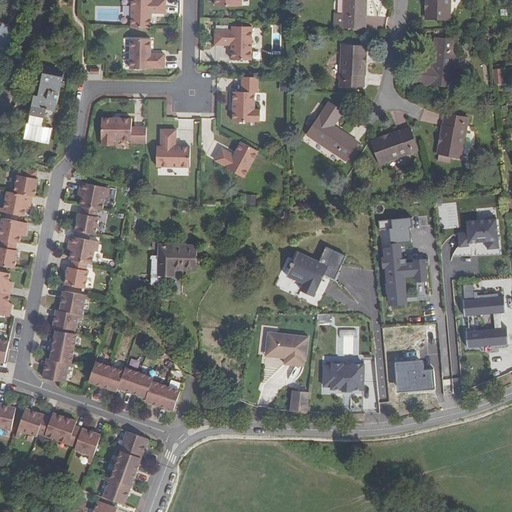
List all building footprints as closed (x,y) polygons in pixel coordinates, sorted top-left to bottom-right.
[(131,0),(131,28),(151,28),(151,16),(149,16),(149,13),(151,13),(165,13),(165,0),(131,0)] [(343,0),(343,27),(365,28),(365,0),(343,0)] [(449,0),(425,0),(426,19),(450,20),(449,0)] [(3,23),(0,28),(0,36),(6,39),(11,28),(3,23)] [(232,30),(215,30),(214,45),(231,45),(233,45),(233,48),(231,49),(231,60),(251,60),(252,27),(232,26),(232,30)] [(0,36),(0,52),(5,55),(11,42),(6,39),(0,36)] [(151,50),(150,50),(150,48),(151,47),(151,36),(131,36),(130,69),(151,69),(151,65),(168,66),(168,51),(151,50)] [(426,73),(426,67),(416,66),(414,83),(452,86),(456,41),(435,39),(432,68),(431,73),(426,73)] [(341,46),(340,86),(364,87),(366,47),(341,46)] [(45,109),(55,110),(62,74),(43,70),(38,97),(34,97),(30,115),(43,117),(45,109)] [(502,70),(494,70),(496,85),(503,84),(502,70)] [(234,109),(233,110),(233,122),(254,122),(254,121),(260,121),(261,110),(254,110),(254,93),(257,93),(258,77),(242,77),(242,92),(233,92),(233,103),(234,105),(234,109)] [(354,147),(357,143),(333,127),(342,112),(328,103),(306,135),(345,161),(346,161),(350,163),(358,150),(354,147)] [(449,156),(460,158),(467,119),(444,114),(437,153),(438,153),(437,160),(448,162),(449,156)] [(43,117),(30,115),(29,119),(27,119),(23,138),(48,143),(51,128),(42,125),(43,117)] [(131,143),(146,144),(147,128),(132,127),(132,119),(120,119),(119,120),(114,120),(113,119),(102,119),(101,141),(102,141),(102,147),(114,147),(114,140),(131,140),(131,143)] [(409,128),(371,141),(379,164),(417,150),(409,128)] [(176,130),(161,130),(161,147),(157,147),(157,167),(190,167),(190,147),(180,147),(178,149),(176,149),(176,147),(176,130)] [(258,151),(243,143),(238,153),(239,154),(238,157),(236,156),(224,150),(217,162),(227,167),(226,168),(243,177),(258,151)] [(37,171),(23,168),(21,175),(18,175),(15,193),(33,196),(35,197),(38,179),(36,178),(37,171)] [(107,188),(82,183),(80,190),(83,191),(82,197),(80,206),(83,206),(96,209),(100,210),(103,197),(106,197),(107,188)] [(31,204),(33,196),(15,193),(8,191),(4,208),(0,208),(0,211),(25,216),(27,208),(28,203),(31,204)] [(98,217),(94,216),(96,209),(83,206),(82,214),(78,213),(75,231),(95,234),(98,217)] [(412,227),(411,217),(407,218),(399,219),(378,221),(379,230),(389,229),(391,248),(384,248),(385,258),(382,258),(384,267),(386,283),(384,283),(386,294),(387,293),(388,305),(403,303),(402,298),(427,296),(424,261),(427,261),(427,254),(413,255),(413,257),(405,258),(405,253),(400,253),(400,251),(397,251),(397,243),(411,242),(410,227),(412,227)] [(27,223),(0,218),(0,220),(0,239),(17,243),(20,243),(21,235),(22,230),(26,231),(27,223)] [(457,233),(458,247),(468,246),(468,243),(486,242),(486,250),(498,249),(496,219),(467,221),(467,232),(457,233)] [(96,251),(98,242),(71,237),(69,244),(73,245),(72,250),(70,260),(73,260),(86,263),(91,264),(93,251),(96,251)] [(17,243),(0,239),(0,242),(0,265),(15,268),(18,250),(15,250),(17,243)] [(159,246),(158,257),(158,275),(166,275),(172,246),(159,246)] [(174,269),(180,246),(172,246),(166,275),(173,275),(174,269)] [(174,269),(182,269),(194,270),(194,246),(180,246),(174,269)] [(303,283),(301,289),(313,295),(320,278),(332,283),(344,256),(325,247),(317,262),(297,253),(287,276),(303,283)] [(69,267),(65,285),(84,288),(88,271),(85,270),(86,263),(73,260),(71,267),(69,267)] [(10,274),(0,271),(0,293),(10,295),(11,287),(8,287),(9,282),(10,274)] [(462,284),(463,297),(475,296),(474,283),(462,284)] [(90,299),(90,296),(64,291),(63,295),(60,310),(56,310),(53,329),(56,330),(51,359),(47,359),(43,378),(65,382),(66,382),(69,366),(73,367),(74,364),(71,363),(77,334),(74,333),(77,317),(82,318),(83,315),(82,314),(85,298),(90,299)] [(8,303),(10,295),(0,293),(0,315),(9,317),(11,309),(7,308),(8,303)] [(468,347),(507,344),(507,345),(508,345),(506,329),(505,329),(501,330),(499,314),(504,313),(504,314),(505,314),(503,297),(502,297),(496,298),(497,300),(487,300),(487,299),(464,300),(462,300),(464,316),(465,316),(493,314),(495,330),(466,331),(465,331),(467,348),(468,348),(468,347)] [(317,314),(316,323),(332,324),(332,315),(317,314)] [(268,333),(265,353),(285,355),(284,361),(284,365),(303,367),(304,361),(304,357),(306,357),(308,337),(268,333)] [(9,344),(0,341),(0,363),(5,365),(9,344)] [(265,353),(264,359),(284,361),(285,355),(265,353)] [(322,356),(322,386),(330,386),(330,388),(341,388),(341,390),(351,389),(351,387),(362,387),(362,355),(322,356)] [(99,357),(90,381),(118,391),(119,388),(147,397),(146,401),(172,410),(180,386),(152,377),(153,373),(127,364),(126,368),(99,357)] [(417,374),(417,380),(412,380),(412,385),(422,385),(423,374),(417,374)] [(305,413),(305,408),(307,393),(292,392),(291,412),(305,413)] [(0,427),(12,430),(16,408),(0,404),(0,427)] [(45,415),(26,408),(16,437),(19,438),(22,431),(37,436),(38,433),(39,430),(46,433),(45,436),(69,444),(70,441),(77,444),(76,447),(75,450),(90,455),(88,462),(91,463),(101,435),(82,428),(82,431),(74,428),(75,426),(77,421),(53,413),(51,420),(44,418),(45,415)] [(115,448),(120,450),(109,479),(104,477),(103,481),(107,482),(101,498),(122,505),(147,438),(126,431),(120,446),(116,444),(115,448)] [(81,511),(88,493),(66,485),(57,511),(81,511)] [(15,511),(23,511),(26,502),(18,500),(15,511)] [(113,511),(115,509),(97,502),(93,511),(113,511)]
